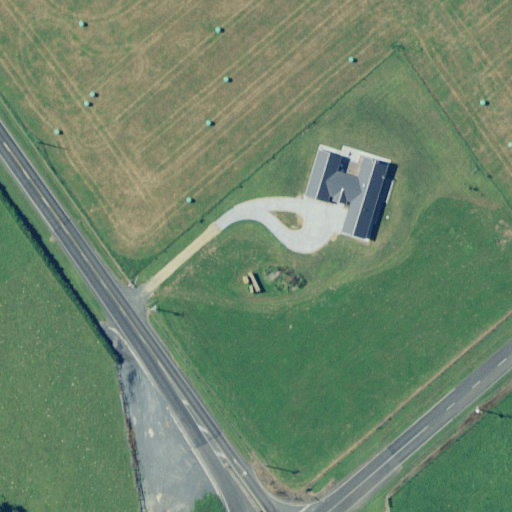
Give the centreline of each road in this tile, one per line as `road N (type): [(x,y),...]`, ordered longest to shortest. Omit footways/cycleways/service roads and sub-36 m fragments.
road 1 (tertiary): [(0,135),(265,511)]
road 2 (tertiary): [(511,353),(327,511)]
